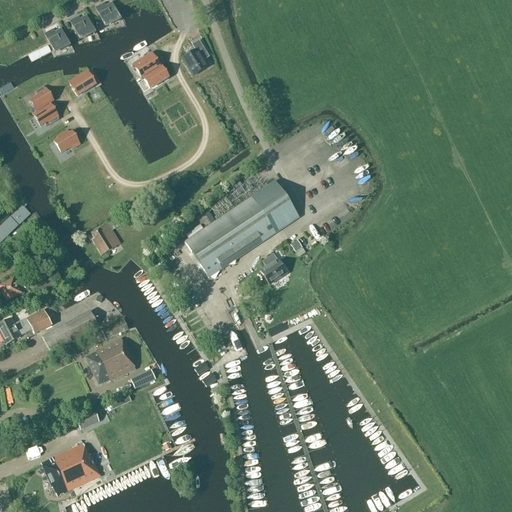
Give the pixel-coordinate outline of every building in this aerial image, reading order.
[(97,8),(107,26),(119,20),(111,5),(105,8),(103,5),(97,8)] [(72,21),(81,39),(94,33),(86,18),(80,21),(78,18),(72,21)] [(46,35),(56,52),(68,46),(60,31),(54,34),(53,31),(46,35)] [(203,61),(212,55),(202,39),(191,46),(195,52),(196,51),(203,61)] [(203,61),(196,51),(195,52),(182,60),(192,77),(206,68),(202,62),(203,61)] [(137,68),(142,76),(140,78),(159,67),(158,66),(151,54),(131,67),(133,71),(137,68)] [(160,66),(158,66),(159,67),(140,78),(142,82),(146,79),(152,88),(168,79),(160,66)] [(91,76),(89,72),(69,84),(77,97),(95,86),(89,77),(91,76)] [(45,89),(44,89),(43,88),(35,93),(36,94),(35,94),(37,97),(29,101),(32,115),(36,113),(50,105),(49,104),(53,102),(45,89)] [(58,119),(53,102),(49,104),(36,113),(32,115),(40,127),(48,122),(49,124),(50,124),(51,125),(59,120),(58,119)] [(72,150),(79,146),(71,132),(69,134),(67,131),(57,137),(58,139),(53,142),(61,154),(70,148),(72,150)] [(274,183),(251,198),(184,243),(209,280),(299,219),(274,183)] [(21,206),(0,225),(0,243),(30,215),(21,206)] [(91,241),(101,256),(119,245),(106,224),(91,234),(94,239),(91,241)] [(289,246),(290,246),(295,253),(302,248),(296,241),(289,246)] [(25,248),(18,252),(22,260),(29,256),(25,248)] [(297,252),(300,257),(305,253),(302,248),(297,252)] [(154,253),(148,257),(161,276),(158,278),(161,282),(164,280),(169,277),(154,253)] [(259,273),(268,286),(286,274),(277,261),(276,261),(273,255),(267,259),(271,265),(259,273)] [(34,283),(40,294),(61,283),(55,272),(34,283)] [(0,285),(0,290),(6,302),(21,294),(13,279),(0,285)] [(31,331),(34,336),(51,327),(43,311),(28,319),(28,318),(13,326),(10,320),(0,325),(0,335),(5,346),(20,338),(19,337),(31,331)] [(41,338),(50,353),(97,328),(89,312),(41,338)] [(106,342),(105,341),(127,330),(123,321),(93,336),(98,346),(106,342)] [(109,381),(109,383),(135,370),(120,340),(95,352),(95,353),(85,359),(98,387),(109,381)] [(134,391),(155,381),(150,372),(130,381),(134,391)] [(112,411),(130,403),(128,396),(109,405),(112,411)] [(75,422),(80,432),(92,425),(98,423),(93,413),(75,422)] [(52,489),(56,497),(99,477),(89,456),(88,456),(82,445),(40,465),(52,489)]
